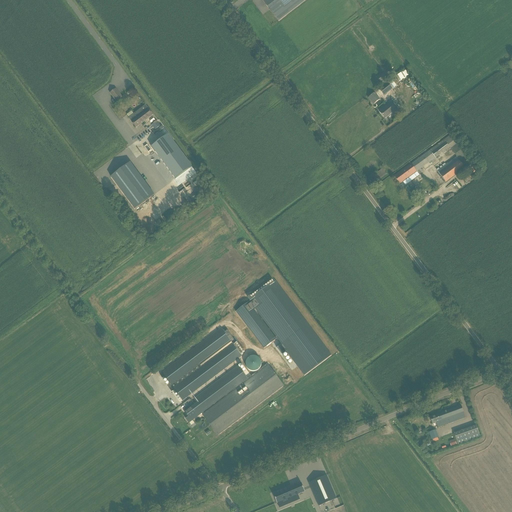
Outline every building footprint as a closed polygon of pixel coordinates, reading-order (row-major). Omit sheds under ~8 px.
[(261,0),(279,21),(306,0),(261,0)] [(395,76),(398,82),(410,76),(407,70),(395,76)] [(377,79),(382,85),(390,79),(385,72),(377,79)] [(388,82),(379,88),(385,95),(393,88),(388,82)] [(110,93),(116,101),(122,97),(116,89),(110,93)] [(375,94),(368,98),(373,104),(379,100),(375,94)] [(390,104),(380,112),(385,119),(396,110),(390,104)] [(128,118),(136,128),(153,115),(147,108),(145,105),(128,118)] [(152,125),(155,130),(160,126),(157,121),(152,125)] [(168,134),(151,147),(175,179),(192,167),(189,163),(180,150),(178,148),(173,142),(173,141),(168,134)] [(451,135),(411,165),(416,172),(443,152),(444,154),(450,149),(457,144),(451,135)] [(442,169),(438,171),(445,182),(449,179),(464,168),(461,164),(460,162),(459,160),(456,157),(452,161),(442,169)] [(111,177),(135,210),(154,195),(130,162),(111,177)] [(394,177),(400,184),(416,172),(411,165),(394,177)] [(249,302),(236,312),(264,349),(277,339),(281,345),(277,348),(282,355),(286,352),(286,351),(305,375),(305,376),(332,356),(332,355),(276,281),(274,283),(272,279),(248,298),(250,301),(249,302)] [(222,329),(162,373),(182,401),(243,355),(241,354),(245,352),(237,342),(236,343),(232,337),(233,336),(231,333),(228,331),(225,333),(222,329)] [(284,386),(266,365),(247,379),(237,366),(194,399),(197,403),(190,408),(188,406),(183,410),(188,417),(186,419),(189,423),(202,413),(218,436),(284,386)] [(436,423),(438,428),(465,418),(461,406),(430,417),(433,425),(436,423)] [(454,433),(459,445),(480,437),(476,426),(454,433)] [(429,433),(431,440),(438,438),(435,430),(429,433)] [(336,499),(327,475),(309,483),(319,506),(336,499)] [(301,483),(273,495),(277,504),(282,501),(283,505),(289,503),(288,499),(305,492),(301,483)]
